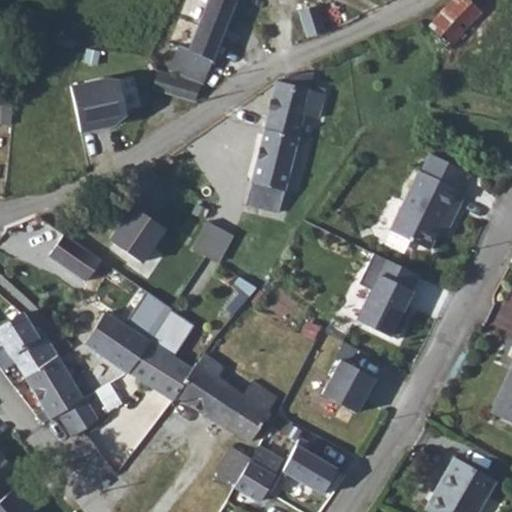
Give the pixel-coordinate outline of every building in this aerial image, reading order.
[(169,71),(206,82),(233,0),(209,0),(193,49),(180,45),(169,71)] [(454,42),(484,9),(473,0),(450,0),(431,22),(454,42)] [(300,9),(309,35),(327,29),(319,2),(300,9)] [(169,71),(159,67),(153,88),(198,101),(206,82),(169,71)] [(277,85),(276,88),(269,118),(255,115),(251,134),(263,137),(246,209),(281,217),(305,116),(319,119),(324,94),(315,92),(320,74),(298,69),(283,86),(277,85)] [(106,79),(70,87),(80,130),(113,122),(111,115),(125,112),(117,76),(106,79)] [(407,181),(378,241),(417,260),(438,217),(444,221),(453,205),(446,201),(456,183),(418,164),(409,182),(407,181)] [(134,204),(110,239),(143,263),(167,229),(134,204)] [(209,220),(194,248),(219,261),(234,233),(209,220)] [(67,231),(50,258),(88,282),(104,260),(67,231)] [(426,280),(388,260),(358,319),(400,337),(426,280)] [(29,311),(0,328),(0,332),(25,376),(56,358),(29,311)] [(57,331),(54,336),(76,353),(107,370),(122,379),(138,352),(93,324),(90,329),(62,312),(52,327),(57,331)] [(138,352),(122,379),(150,395),(163,402),(168,395),(181,377),(138,352)] [(511,357),(478,425),(511,442),(511,357)] [(56,358),(25,376),(51,419),(57,416),(82,402),(56,358)] [(376,379),(340,360),(322,394),(359,413),(376,379)] [(195,362),(186,372),(208,386),(216,374),(195,362)] [(181,377),(168,395),(202,418),(220,430),(235,405),(229,400),(208,386),(186,372),(181,377)] [(235,405),(220,430),(241,444),(257,420),(253,417),(265,397),(241,381),(229,400),(235,405)] [(82,402),(57,416),(68,435),(93,420),(82,402)] [(0,476),(13,465),(0,450),(0,476)] [(241,469),(228,495),(251,510),(274,466),(250,451),(241,469)] [(219,456),(203,483),(227,496),(228,495),(241,469),(219,456)] [(286,456),(274,478),(311,502),(324,480),(293,460),(286,456)] [(449,472),(424,511),(479,511),(488,497),(449,472)] [(36,511),(14,486),(0,498),(0,511),(36,511)]
